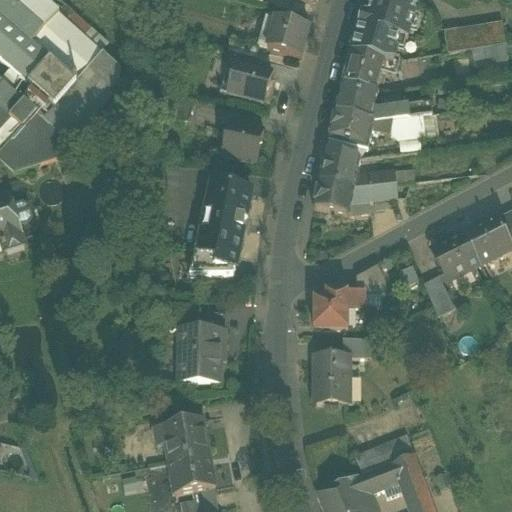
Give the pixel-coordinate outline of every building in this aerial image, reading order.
[(0,0),(0,20),(51,66),(77,90),(104,60),(67,27),(70,23),(63,17),(59,20),(36,0),(0,0)] [(303,6),(316,10),(319,0),(280,0),(303,7),(303,6)] [(360,30),(352,58),(384,66),(394,65),(400,42),(407,44),(417,7),(389,0),(374,0),(368,22),(365,21),(362,31),(360,30)] [(72,11),(66,18),(99,48),(105,42),(72,11)] [(0,65),(11,75),(20,83),(29,91),(51,66),(0,20),(0,65)] [(267,54),(301,63),(309,32),(272,22),(266,42),(270,43),(267,54)] [(502,25),(457,32),(461,55),(506,48),(502,25)] [(447,58),(461,55),(457,32),(444,35),(447,58)] [(230,55),(239,58),(256,62),(259,51),(233,43),(230,55)] [(261,64),(256,62),(239,58),(236,70),(258,76),(261,64)] [(376,97),(382,77),(384,66),(352,58),(344,89),(376,97)] [(55,115),(45,125),(70,147),(114,97),(105,88),(118,73),(104,60),(77,90),(55,115)] [(387,67),(384,66),(382,77),(396,81),(400,65),(387,67)] [(77,90),(51,66),(29,91),(55,115),(77,90)] [(221,97),(269,110),(274,92),(271,91),(274,80),(258,76),(236,70),(233,82),(225,80),(221,97)] [(11,75),(2,85),(11,93),(20,83),(11,75)] [(0,159),(37,118),(37,117),(11,93),(2,85),(0,83),(0,159)] [(378,98),(376,97),(344,89),(336,118),(371,127),(374,115),(378,98)] [(169,122),(190,127),(195,105),(174,101),(169,122)] [(378,116),(374,115),(371,127),(374,128),(386,126),(421,122),(431,120),(429,109),(378,116)] [(45,125),(37,118),(0,159),(0,167),(14,180),(82,158),(70,147),(45,125)] [(367,156),(372,137),(374,128),(371,127),(336,118),(328,145),(353,152),(367,156)] [(388,141),(389,149),(424,144),(421,122),(386,126),(388,141)] [(386,126),(374,128),(372,137),(388,141),(386,126)] [(222,163),(257,170),(264,137),(229,130),(228,133),(221,132),(215,160),(222,161),(222,163)] [(325,158),(351,163),(353,152),(328,145),(325,158)] [(325,158),(319,188),(354,194),(357,181),(360,165),(351,163),(325,158)] [(357,181),(354,194),(396,190),(395,177),(357,181)] [(352,210),(354,194),(319,188),(314,215),(349,222),(352,210)] [(237,264),(239,265),(253,198),(212,190),(209,206),(205,206),(198,239),(202,240),(199,255),(237,263),(237,264)] [(398,204),(396,190),(354,194),(352,210),(349,222),(370,219),(370,207),(375,207),(375,212),(384,211),(384,206),(398,204)] [(0,247),(1,247),(4,258),(7,257),(6,254),(7,254),(7,252),(22,248),(23,252),(26,251),(19,231),(29,228),(32,223),(28,211),(22,209),(13,212),(9,198),(0,200),(0,247)] [(511,253),(497,224),(465,240),(480,271),(511,254),(511,253)] [(448,287),(480,271),(465,240),(433,256),(434,260),(445,281),(448,287)] [(6,254),(7,257),(23,252),(22,248),(7,252),(7,254),(6,254)] [(237,264),(237,263),(199,255),(196,255),(190,282),(210,282),(230,281),(233,281),(237,264)] [(416,269),(425,291),(440,284),(445,281),(434,260),(416,269)] [(385,299),(385,285),(378,271),(356,282),(357,299),(365,299),(385,299)] [(230,281),(210,282),(210,286),(202,287),(203,294),(230,293),(230,281)] [(455,313),(440,284),(425,291),(438,322),(455,313)] [(348,335),(348,314),(348,299),(348,298),(326,298),(326,304),(314,304),(314,334),(348,335)] [(357,299),(348,299),(348,314),(365,314),(365,299),(357,299)] [(181,336),(198,336),(198,312),(171,311),(171,336),(181,336)] [(179,387),(219,389),(220,359),(223,359),(224,336),(198,336),(181,336),(179,387)] [(348,364),(371,364),(371,342),(362,346),(343,344),(343,363),(348,363),(348,364)] [(316,410),(348,410),(348,364),(348,363),(343,363),(317,363),(316,410)] [(167,450),(170,467),(209,460),(202,425),(154,434),(157,452),(167,450)] [(356,462),(364,482),(392,470),(415,461),(414,459),(407,441),(356,462)] [(215,494),(209,460),(170,467),(176,502),(193,498),(215,494)] [(433,511),(415,461),(392,470),(400,491),(407,511),(433,511)] [(372,499),(400,491),(392,470),(364,482),(360,484),(368,502),(372,500),(372,499)] [(141,481),(134,483),(136,494),(143,492),(141,481)] [(317,501),(322,511),(376,511),(372,500),(368,502),(360,484),(360,483),(317,501)] [(193,498),(195,511),(218,511),(215,494),(193,498)]
